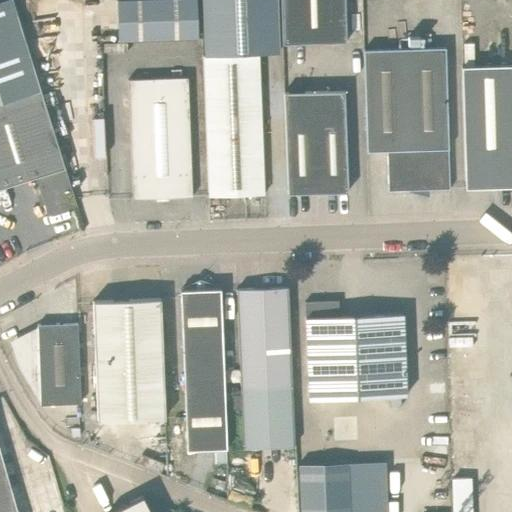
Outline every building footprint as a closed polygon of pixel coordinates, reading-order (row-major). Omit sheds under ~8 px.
[(48,215),(77,206),(74,197),(12,0),(3,0),(0,1),(0,187),(36,177),(48,215)] [(198,37),(196,0),(116,0),(118,40),(198,37)] [(202,0),(204,16),(205,56),(211,55),(278,52),(276,0),(202,0)] [(346,41),(344,0),(280,0),(282,44),(346,41)] [(388,191),(449,189),(446,48),(364,50),(367,151),(387,151),(388,191)] [(203,56),(208,196),(264,194),(259,54),(203,56)] [(511,187),(511,65),(461,67),(465,189),(511,187)] [(192,197),(192,196),(188,77),(128,79),(132,199),(192,197)] [(285,92),(288,193),(348,192),(346,91),(285,92)] [(92,117),(93,156),(105,156),(104,117),(92,117)] [(288,287),(236,289),(242,449),(295,447),(288,287)] [(224,389),(220,289),(180,290),(184,390),(224,389)] [(161,298),(111,300),(93,301),(95,361),(98,421),(166,418),(163,358),(161,298)] [(305,302),(309,399),(406,395),(403,314),(339,316),(338,300),(305,302)] [(41,405),(81,403),(77,323),(37,324),(38,333),(30,333),(26,335),(22,338),(20,343),(18,348),(19,358),(21,363),(22,367),(28,376),(36,389),(40,392),(41,405)] [(224,389),(184,390),(187,450),(213,449),(225,448),(227,448),(224,389)] [(226,463),(225,448),(213,449),(213,464),(226,463)] [(0,511),(17,511),(0,450),(0,511)] [(297,511),(346,511),(346,459),(298,460),(297,511)] [(455,511),(475,511),(475,473),(455,474),(455,511)] [(111,511),(151,511),(143,496),(111,511)]
